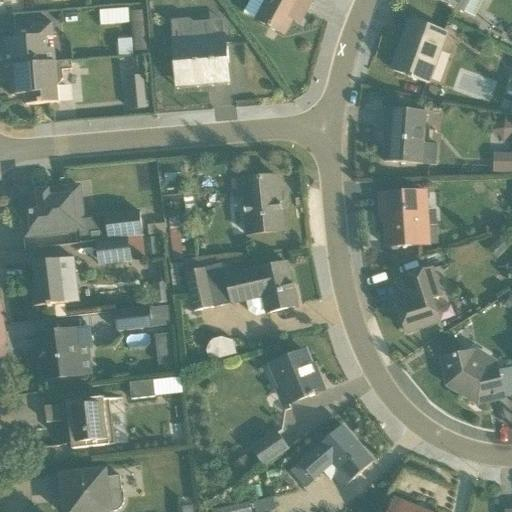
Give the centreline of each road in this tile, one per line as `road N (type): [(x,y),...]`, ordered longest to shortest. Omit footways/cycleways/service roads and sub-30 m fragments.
road 1 (residential): [(324,132),(348,311),(376,376),(411,421),(439,439),(511,457)]
road 2 (residential): [(0,155),(324,132)]
road 3 (residential): [(367,0),(324,132)]
